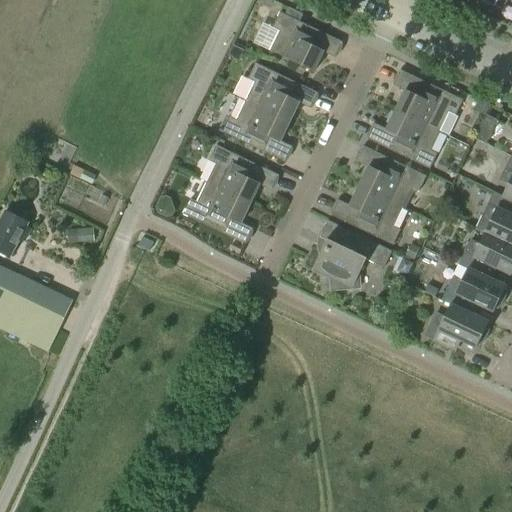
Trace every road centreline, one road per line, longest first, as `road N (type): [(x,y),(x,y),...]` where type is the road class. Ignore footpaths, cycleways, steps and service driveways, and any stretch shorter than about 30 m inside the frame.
road 1 (residential): [(235,0),(0,507)]
road 2 (residential): [(259,283),(390,17)]
road 3 (tertiary): [(511,74),(390,17)]
